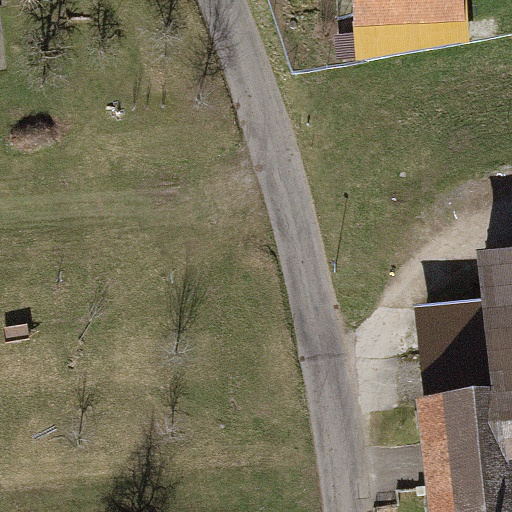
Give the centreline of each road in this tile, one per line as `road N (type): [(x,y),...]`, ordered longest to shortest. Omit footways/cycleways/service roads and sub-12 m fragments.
road 1 (unclassified): [(221,0),(325,342),(347,511)]
road 2 (track): [(325,342),(381,327),(478,248),(511,246)]
